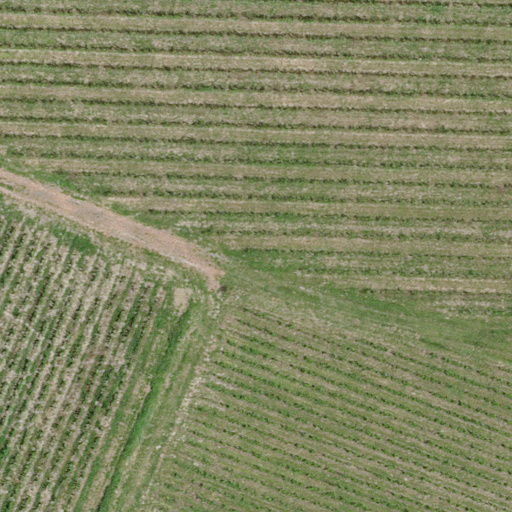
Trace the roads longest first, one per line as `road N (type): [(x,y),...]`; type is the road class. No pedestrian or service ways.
road 1 (track): [(511,346),(300,296),(234,272)]
road 2 (track): [(129,511),(234,272)]
road 3 (track): [(0,179),(234,272)]
